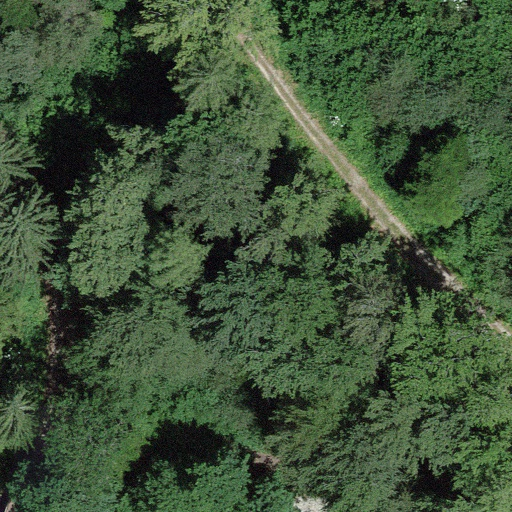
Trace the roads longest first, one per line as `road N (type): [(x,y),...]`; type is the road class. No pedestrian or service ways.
road 1 (track): [(199,0),(389,225),(511,340)]
road 2 (track): [(7,511),(36,431),(35,276),(0,104)]
